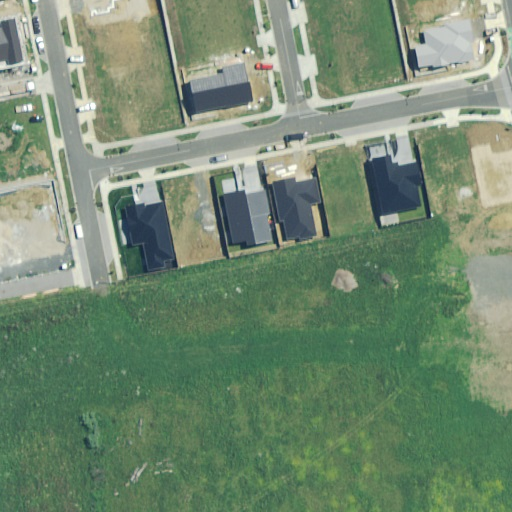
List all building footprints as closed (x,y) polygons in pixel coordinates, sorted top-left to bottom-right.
[(152,0),(94,0),(99,21),(155,10),(152,0)] [(185,40),(190,63),(244,53),(241,34),(243,34),(239,12),(201,19),(204,34),(197,36),(197,38),(185,40)] [(0,28),(0,56),(1,61),(12,59),(13,63),(28,60),(19,17),(4,20),(5,27),(0,28)] [(417,44),(421,64),(434,62),(435,65),(475,57),(472,40),(475,40),(471,18),(445,23),(445,25),(425,29),(428,42),(417,44)] [(146,22),(109,29),(118,71),(154,64),(152,54),(143,55),(139,35),(148,33),(146,22)] [(193,80),(199,111),(256,100),(252,81),(250,82),(246,62),(224,66),(226,73),(193,80)] [(504,141),(475,147),(486,204),(511,198),(511,149),(506,150),(504,141)] [(393,152),(373,156),(384,213),(422,205),(418,185),(423,184),(418,160),(395,165),(393,152)] [(296,176),(274,180),(282,219),(285,219),(290,241),(318,236),(312,203),(321,201),(316,177),(297,181),(296,176)] [(247,188),(225,192),(235,241),(249,238),(250,243),(273,238),(268,212),(270,212),(265,189),(248,192),(247,188)] [(145,200),(125,204),(133,243),(144,240),(150,269),(166,266),(165,260),(174,258),(163,201),(146,205),(145,200)] [(67,248),(59,205),(44,208),(45,215),(36,216),(43,251),(53,249),(54,251),(67,248)] [(36,216),(35,210),(16,214),(24,255),(43,251),(36,216)] [(16,214),(0,216),(0,226),(6,258),(24,255),(16,214)]
